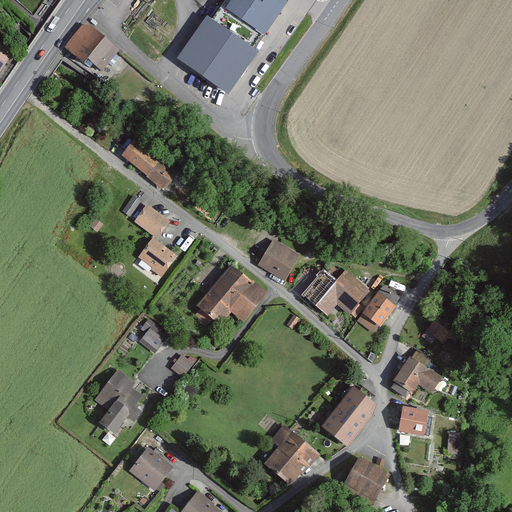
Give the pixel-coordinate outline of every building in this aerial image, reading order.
[(291,0),(217,0),(178,58),(228,92),(291,0)] [(85,26),(71,47),(101,68),(107,58),(113,62),(121,50),(85,26)] [(0,52),(0,76),(11,60),(0,52)] [(137,138),(123,154),(166,190),(180,173),(137,138)] [(133,194),(123,210),(131,215),(141,198),(133,194)] [(135,220),(158,237),(170,221),(147,204),(135,220)] [(154,239),(140,255),(162,274),(176,257),(154,239)] [(270,251),(261,266),(286,280),(295,265),(270,251)] [(235,263),(200,306),(222,324),(232,311),(246,322),(270,291),(235,263)] [(326,271),(306,294),(329,313),(338,303),(352,316),(374,291),(350,271),(340,282),(326,271)] [(379,292),(358,320),(375,334),(397,305),(379,292)] [(436,318),(421,334),(430,343),(437,336),(444,342),(452,333),(436,318)] [(147,332),(141,338),(156,351),(169,335),(150,319),(142,328),(147,332)] [(181,355),(170,368),(182,378),(193,365),(181,355)] [(414,356),(394,386),(411,397),(420,382),(436,393),(446,378),(414,356)] [(119,370),(100,397),(113,406),(102,421),(119,433),(131,416),(136,420),(145,408),(137,403),(146,390),(119,370)] [(344,376),(313,414),(346,442),(378,404),(344,376)] [(430,412),(405,407),(401,431),(426,435),(430,412)] [(284,424),(260,453),(292,480),(316,451),(284,424)] [(150,447),(133,469),(159,489),(176,467),(150,447)] [(198,489),(181,511),(227,511),(228,511),(198,489)]
